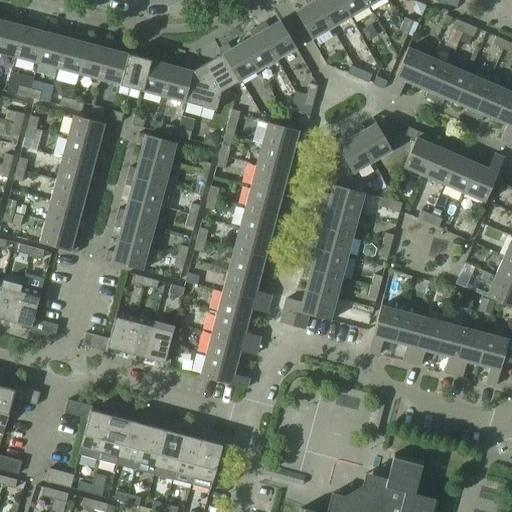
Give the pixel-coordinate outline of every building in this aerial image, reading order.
[(332,28),(315,0),(304,0),(307,5),(296,11),(312,39),(332,28)] [(315,0),(332,28),(351,17),(341,0),(315,0)] [(341,0),(351,17),(370,6),(367,0),(341,0)] [(417,0),(415,5),(415,10),(418,14),(422,16),(427,5),(417,0)] [(0,33),(0,52),(16,57),(26,19),(17,17),(15,23),(4,20),(0,33)] [(405,17),(400,29),(408,33),(413,21),(405,17)] [(16,57),(37,63),(46,32),(34,28),(35,22),(26,19),(16,57)] [(453,27),(463,32),(467,24),(457,19),(453,27)] [(266,21),(258,26),(277,60),(297,48),(281,20),(269,27),(266,21)] [(467,24),(463,32),(474,36),(478,28),(467,24)] [(378,35),(373,25),(362,30),(368,41),(378,35)] [(253,36),(242,42),(259,71),(277,60),(258,26),(249,30),(253,36)] [(37,63),(59,68),(69,31),(60,28),(58,35),(46,32),(37,63)] [(408,33),(400,29),(395,41),(403,45),(408,33)] [(59,68),(80,74),(89,43),(76,40),(78,33),(69,31),(59,68)] [(493,44),(503,49),(507,41),(496,36),(493,44)] [(80,74),(101,80),(111,42),(101,40),(100,46),(89,43),(80,74)] [(511,42),(507,41),(503,49),(511,52),(511,42)] [(101,80),(120,85),(129,54),(118,51),(120,44),(111,42),(101,80)] [(219,48),(223,54),(224,53),(240,81),(259,71),(242,42),(232,48),(229,43),(219,48)] [(406,81),(417,86),(429,56),(409,47),(390,91),(399,95),(406,81)] [(223,54),(205,64),(221,92),(240,81),(224,53),(223,54)] [(138,90),(141,91),(150,59),(147,59),(129,54),(120,85),(138,90)] [(141,91),(163,96),(173,59),(164,56),(162,63),(150,59),(141,91)] [(425,97),(434,100),(449,65),(429,56),(417,86),(428,91),(425,97)] [(163,96),(185,102),(193,71),(181,68),(182,61),(173,59),(163,96)] [(193,71),(185,102),(217,110),(221,92),(205,64),(193,71)] [(348,73),(358,78),(362,70),(351,65),(348,73)] [(445,98),(456,103),(469,73),(449,65),(434,100),(442,104),(445,98)] [(362,70),(358,78),(369,82),(373,74),(362,70)] [(465,114),(473,118),(489,82),(469,73),(456,103),(467,108),(465,114)] [(388,81),(377,76),(373,84),(384,89),(388,81)] [(485,115),(496,120),(509,91),(489,82),(473,118),(482,121),(485,115)] [(310,83),(307,94),(315,96),(318,85),(310,83)] [(18,94),(28,97),(31,88),(20,85),(18,94)] [(31,88),(28,97),(40,100),(42,91),(31,88)] [(511,91),(509,91),(496,120),(507,125),(501,139),(511,143),(511,140),(511,91)] [(315,96),(307,94),(304,105),(312,107),(315,96)] [(60,105),(71,108),(74,100),(62,97),(60,105)] [(74,100),(71,108),(82,111),(84,102),(74,100)] [(94,105),(92,114),(103,117),(105,108),(94,105)] [(232,109),(228,122),(237,124),(240,111),(232,109)] [(124,113),(112,110),(110,118),(122,122),(124,113)] [(17,111),(14,122),(22,125),(25,114),(17,111)] [(299,124),(307,126),(310,115),(302,113),(299,124)] [(31,115),(28,126),(37,129),(40,118),(31,115)] [(74,115),(68,137),(99,145),(102,133),(109,135),(111,125),(74,115)] [(132,124),(143,127),(146,119),(135,116),(132,124)] [(22,125),(14,122),(11,134),(19,136),(22,125)] [(237,124),(228,122),(225,134),(233,136),(237,124)] [(268,122),(262,144),(293,152),(296,141),(303,142),(306,132),(268,122)] [(362,123),(353,128),(373,162),(393,150),(376,122),(365,129),(362,123)] [(164,133),(176,136),(178,127),(167,124),(164,133)] [(37,129),(28,126),(25,137),(34,140),(37,129)] [(178,127),(176,136),(190,140),(192,131),(178,127)] [(404,167),(425,176),(438,146),(426,141),(429,135),(409,127),(406,135),(416,139),(404,167)] [(373,162),(353,128),(345,133),(348,139),(337,145),(353,173),(373,162)] [(143,144),(140,156),(171,164),(177,142),(139,132),(136,143),(143,144)] [(205,137),(204,143),(215,146),(217,135),(211,134),(205,137)] [(68,137),(62,158),(100,168),(102,159),(96,157),(99,145),(68,137)] [(223,144),(220,155),(228,157),(231,146),(223,144)] [(262,144),(257,165),(294,175),(297,166),(290,164),(293,152),(262,144)] [(425,176),(445,184),(460,149),(451,145),(449,151),(438,146),(425,176)] [(445,184),(465,193),(477,163),(466,158),(469,152),(460,149),(445,184)] [(5,153),(2,164),(11,166),(14,155),(5,153)] [(477,163),(465,193),(485,202),(504,158),(494,154),(488,168),(477,163)] [(228,157),(220,155),(217,166),(225,168),(228,157)] [(130,166),(128,175),(165,185),(171,164),(140,156),(137,168),(130,166)] [(20,157),(17,168),(26,170),(28,159),(20,157)] [(62,158),(57,179),(88,187),(91,175),(98,177),(100,168),(62,158)] [(203,161),(200,172),(208,174),(211,163),(203,161)] [(11,166),(2,164),(0,173),(0,175),(8,178),(11,166)] [(257,165),(251,186),(282,194),(285,182),(292,184),(294,175),(257,165)] [(26,170),(17,168),(14,179),(23,181),(26,170)] [(208,174),(200,172),(197,183),(205,186),(208,174)] [(331,195),(328,206),(357,214),(363,192),(336,185),(339,174),(330,172),(324,193),(331,195)] [(132,186),(129,198),(160,206),(165,185),(128,175),(125,184),(132,186)] [(57,179),(51,200),(89,210),(91,200),(85,199),(88,187),(57,179)] [(211,186),(208,197),(217,199),(220,188),(211,186)] [(251,186),(245,207),(283,217),(286,207),(279,206),(282,194),(251,186)] [(217,199),(208,197),(205,208),(214,210),(217,199)] [(378,205),(392,209),(394,200),(380,197),(378,205)] [(119,208),(117,217),(154,227),(160,206),(129,198),(126,209),(119,208)] [(9,199),(6,210),(14,212),(17,201),(9,199)] [(51,200),(46,220),(77,229),(80,217),(86,219),(89,210),(51,200)] [(394,200),(392,209),(400,211),(403,203),(394,200)] [(191,203),(189,214),(197,216),(200,205),(191,203)] [(27,206),(18,204),(16,212),(24,214),(27,206)] [(318,216),(316,225),(352,235),(357,214),(328,206),(325,218),(318,216)] [(245,207),(240,228),(271,236),(274,224),(281,226),(283,217),(245,207)] [(439,217),(442,211),(435,208),(433,214),(439,217)] [(14,212),(6,210),(3,221),(11,223),(14,212)] [(418,218),(428,222),(432,214),(421,210),(418,218)] [(197,216),(189,214),(186,225),(194,227),(197,216)] [(432,214),(428,222),(439,227),(442,219),(432,214)] [(121,228),(118,240),(149,248),(154,227),(117,217),(114,226),(121,228)] [(77,229),(46,220),(40,242),(77,253),(80,242),(74,240),(77,229)] [(320,236),(317,248),(347,256),(352,235),(316,225),(313,235),(320,236)] [(200,228),(197,239),(206,241),(209,230),(200,228)] [(240,228),(234,248),(272,258),(274,249),(268,248),(271,236),(240,228)] [(385,232),(382,244),(391,246),(394,235),(385,232)] [(206,241),(197,239),(194,250),(203,252),(206,241)] [(149,248),(118,240),(114,251),(108,250),(105,260),(143,270),(149,248)] [(18,252),(30,255),(32,247),(20,244),(18,252)] [(391,246),(382,244),(380,254),(388,257),(391,246)] [(180,245),(177,256),(186,258),(189,247),(180,245)] [(32,247),(30,255),(42,258),(45,250),(32,247)] [(234,248),(229,270),(260,278),(263,266),(269,268),(272,258),(234,248)] [(307,258),(305,267),(341,277),(347,256),(317,248),(313,260),(307,258)] [(186,258),(177,256),(174,267),(183,269),(186,258)] [(511,259),(504,256),(496,276),(511,282),(511,259)] [(471,278),(476,267),(466,263),(461,274),(471,278)] [(309,278),(305,290),(336,298),(341,277),(305,267),(302,276),(309,278)] [(229,270),(223,291),(269,304),(272,294),(256,290),(260,278),(229,270)] [(133,283),(145,286),(147,277),(135,274),(133,283)] [(374,274),(371,285),(380,288),(383,276),(374,274)] [(511,282),(496,276),(487,296),(511,307),(511,282)] [(147,277),(145,286),(157,289),(159,281),(147,277)] [(0,293),(0,318),(12,322),(22,285),(4,280),(0,293)] [(185,287),(172,284),(170,293),(183,296),(185,287)] [(12,322),(31,327),(32,327),(34,318),(42,290),(22,285),(12,322)] [(380,288),(371,285),(368,296),(377,298),(380,288)] [(287,297),(284,308),(309,314),(331,320),(336,298),(305,290),(302,301),(287,297)] [(223,291),(217,312),(248,320),(251,309),(266,313),(269,304),(223,291)] [(464,295),(461,305),(471,307),(473,298),(464,295)] [(482,297),(479,310),(492,313),(495,301),(482,297)] [(383,339),(395,342),(403,311),(381,305),(369,351),(379,354),(383,339)] [(309,314),(284,308),(281,322),(305,329),(309,314)] [(108,348),(127,353),(137,316),(117,310),(110,338),(107,347),(108,348)] [(403,360),(412,363),(424,317),(403,311),(395,342),(407,345),(403,360)] [(217,312),(212,333),(258,345),(260,336),(245,332),(248,320),(217,312)] [(127,353),(145,358),(155,320),(137,316),(127,353)] [(425,350),(437,353),(445,322),(424,317),(412,363),(421,365),(425,350)] [(32,327),(31,327),(30,331),(55,338),(58,324),(34,318),(32,327)] [(155,320),(145,358),(165,363),(175,326),(155,320)] [(444,372),(454,374),(466,328),(445,322),(437,353),(448,356),(444,372)] [(467,361),(478,365),(487,333),(466,328),(454,374),(463,377),(467,361)] [(107,352),(108,348),(107,347),(110,338),(86,332),(83,345),(107,352)] [(212,333),(206,354),(237,362),(240,351),(255,355),(258,345),(212,333)] [(487,333),(478,365),(490,368),(486,383),(497,385),(509,339),(487,333)] [(237,362),(206,354),(200,376),(246,388),(249,378),(234,374),(237,362)] [(0,385),(0,432),(3,434),(13,399),(15,389),(14,389),(0,385)] [(15,385),(14,389),(15,389),(13,399),(37,405),(40,392),(15,385)] [(64,412),(88,419),(91,409),(92,410),(93,406),(68,399),(64,412)] [(79,454),(98,460),(110,415),(92,410),(91,409),(88,419),(79,454)] [(98,460),(117,464),(129,420),(110,415),(98,460)] [(117,464),(136,469),(147,425),(129,420),(117,464)] [(136,469),(154,474),(166,429),(147,425),(136,469)] [(154,474),(173,479),(184,434),(166,429),(154,474)] [(173,479),(191,484),(203,439),(184,434),(173,479)] [(203,439),(191,484),(211,490),(223,445),(203,439)] [(318,511),(301,507),(300,511),(435,511),(439,499),(415,493),(424,461),(395,453),(388,479),(366,473),(363,486),(345,496),(333,493),(330,504),(329,504),(327,511),(318,511)] [(0,468),(18,474),(22,460),(0,454),(0,468)] [(50,468),(46,481),(71,488),(74,474),(50,468)] [(291,482),(303,485),(306,475),(293,472),(291,482)] [(5,476),(3,485),(15,488),(17,480),(5,476)] [(78,489),(90,493),(92,484),(80,481),(78,489)] [(92,484),(90,493),(101,496),(104,487),(92,484)] [(42,495),(54,498),(56,490),(44,487),(42,495)] [(56,490),(54,498),(67,502),(69,493),(56,490)] [(115,499),(127,503),(129,494),(117,491),(115,499)] [(129,494),(127,503),(139,506),(141,497),(129,494)] [(82,506),(94,509),(96,500),(84,497),(82,506)] [(96,500),(94,509),(104,511),(106,511),(108,504),(96,500)] [(152,509),(162,511),(163,511),(166,504),(154,501),(152,509)]
